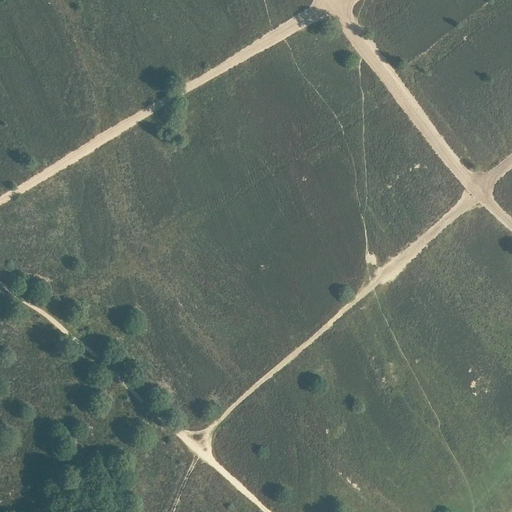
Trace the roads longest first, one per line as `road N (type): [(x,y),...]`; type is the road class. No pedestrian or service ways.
road 1 (track): [(0,198),(336,3)]
road 2 (track): [(475,191),(195,445)]
road 3 (track): [(195,445),(0,282)]
road 4 (track): [(475,191),(336,3),(343,0)]
